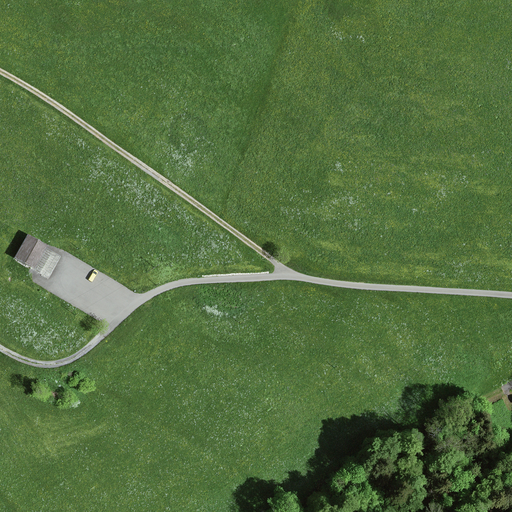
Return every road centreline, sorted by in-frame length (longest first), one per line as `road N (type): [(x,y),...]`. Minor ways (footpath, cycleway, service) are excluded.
road 1 (unclassified): [(511,296),(292,276),(200,279),(144,297),(106,333)]
road 2 (track): [(0,72),(68,112),(292,276)]
road 3 (track): [(106,333),(62,365),(34,364),(0,346)]
